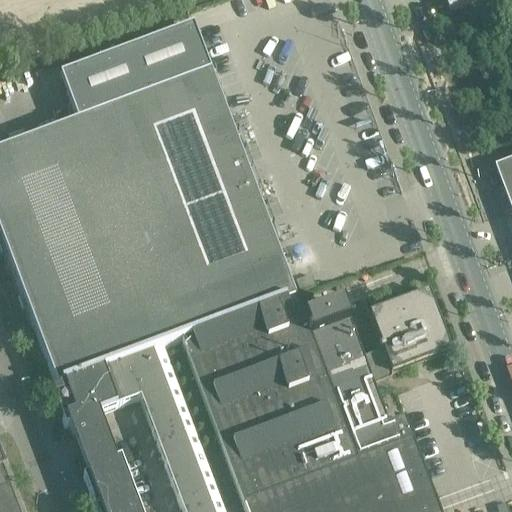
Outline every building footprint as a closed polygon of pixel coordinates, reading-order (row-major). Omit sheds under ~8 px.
[(445,0),(450,11),(479,0),(445,0)] [(432,40),(428,27),(421,30),(426,43),(432,40)] [(0,153),(0,241),(57,392),(162,352),(181,345),(295,302),(209,75),(192,29),(59,79),(76,125),(0,153)] [(511,165),(496,171),(511,213),(511,165)] [(340,306),(302,320),(348,443),(386,429),(372,392),(372,391),(372,390),(373,389),(374,388),(375,387),(388,382),(389,382),(389,381),(390,381),(391,380),(391,379),(391,378),(391,379),(442,360),(451,356),(428,297),(368,317),(382,353),(366,360),(361,361),(340,306)] [(295,302),(181,345),(241,507),(356,464),(348,443),(295,302)] [(51,394),(94,511),(221,511),(162,352),(57,392),(51,394)] [(386,429),(348,443),(356,464),(412,443),(405,425),(398,428),(397,425),(396,425),(391,427),(386,429)] [(356,464),(241,507),(242,511),(436,511),(412,443),(356,464)] [(0,511),(17,511),(1,470),(0,466),(0,511)]
